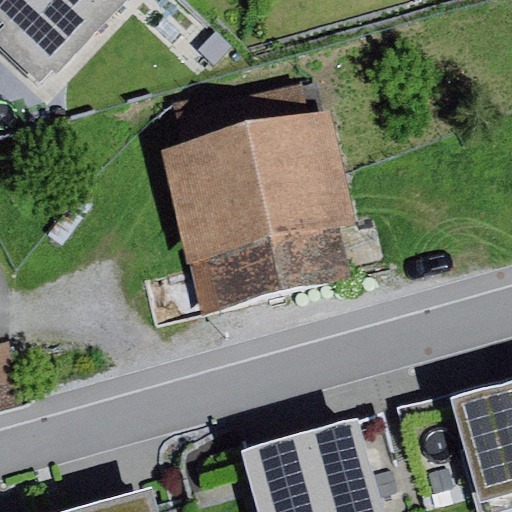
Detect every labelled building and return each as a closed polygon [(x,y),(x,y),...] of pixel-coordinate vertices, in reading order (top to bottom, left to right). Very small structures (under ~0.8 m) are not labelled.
[(0,0),(0,28),(9,37),(0,45),(0,52),(44,95),(57,81),(59,83),(138,2),(135,0),(0,0)] [(303,87),(184,115),(192,149),(163,155),(203,324),(357,288),(344,233),(358,230),(331,114),(311,119),(303,87)] [(7,346),(0,347),(0,416),(22,412),(7,346)] [(511,389),(455,405),(480,501),(474,503),(476,511),(508,511),(511,511),(511,389)] [(383,511),(356,424),(242,458),(257,511),(383,511)] [(161,511),(157,493),(83,511),(161,511)]
